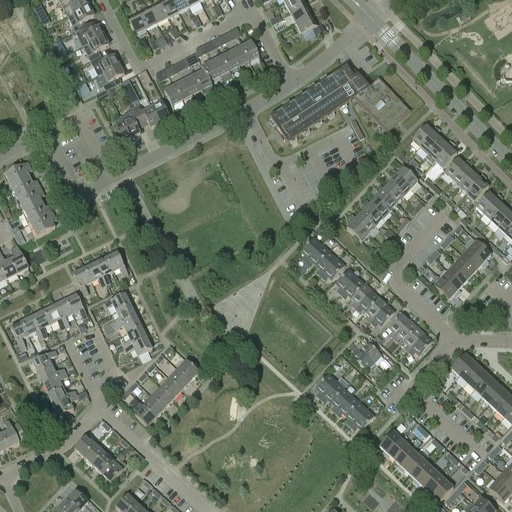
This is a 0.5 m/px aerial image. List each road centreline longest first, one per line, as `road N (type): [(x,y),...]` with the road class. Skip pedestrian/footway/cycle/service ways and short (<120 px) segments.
road 1 (residential): [(289,87),(252,11),(137,69),(101,0)]
road 2 (tertiary): [(372,19),(511,165)]
road 3 (residential): [(450,342),(392,278),(441,220)]
road 4 (residential): [(118,178),(248,111)]
road 5 (residential): [(341,136),(276,171),(248,111)]
road 6 (residential): [(96,405),(42,458),(0,479)]
